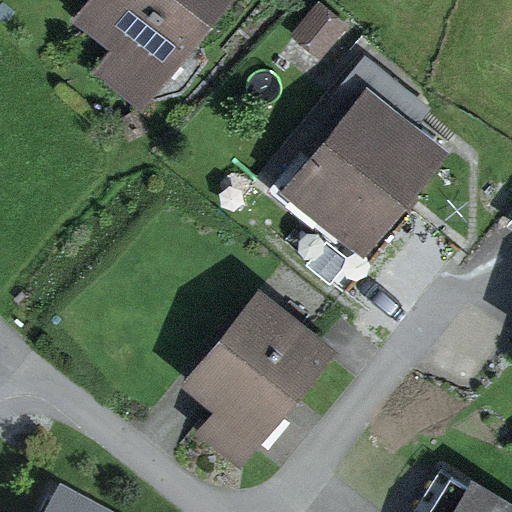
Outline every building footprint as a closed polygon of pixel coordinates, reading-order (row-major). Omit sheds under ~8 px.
[(76,0),(52,34),(157,109),(235,0),(76,0)] [(293,185),(361,241),(435,152),(367,96),(293,185)] [(225,405),(206,429),(237,454),(321,351),(258,301),(194,380),(225,405)] [(511,332),(496,358),(511,367),(511,332)] [(511,511),(511,486),(464,462),(438,511),(511,511)] [(106,511),(48,484),(35,511),(106,511)]
